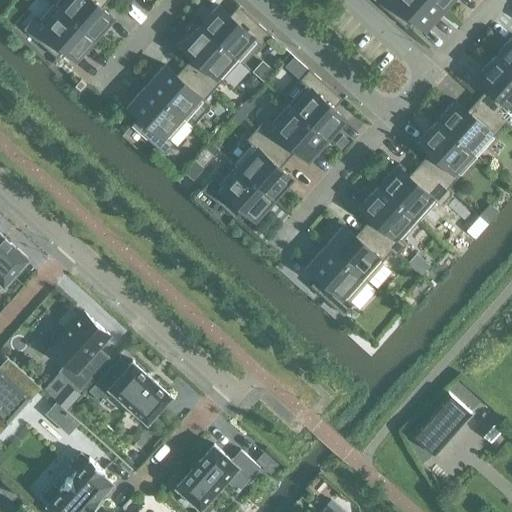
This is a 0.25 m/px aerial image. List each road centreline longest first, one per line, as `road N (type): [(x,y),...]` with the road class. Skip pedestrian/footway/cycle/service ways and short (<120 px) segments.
road 1 (residential): [(143,482),(227,385),(71,245)]
road 2 (residential): [(256,0),(393,119)]
road 3 (residential): [(281,247),(393,119)]
